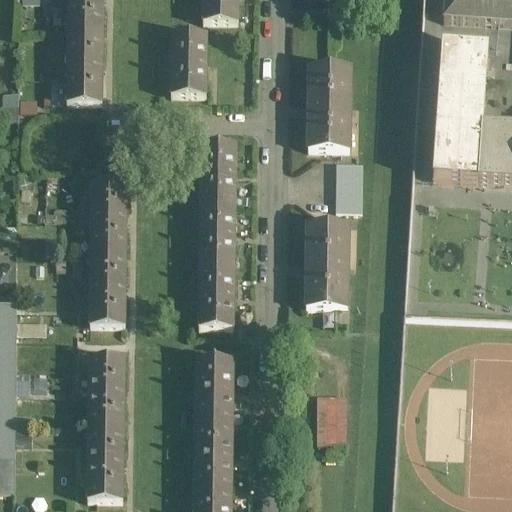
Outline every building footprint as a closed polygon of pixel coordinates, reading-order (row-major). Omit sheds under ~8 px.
[(103,0),(67,0),(67,40),(102,40),(103,0)] [(238,0),(202,0),(202,29),(238,29),(238,0)] [(511,0),(445,0),(444,27),(511,31),(511,0)] [(102,40),(67,40),(66,111),(101,112),(102,40)] [(206,41),(171,41),(170,103),(206,103),(206,41)] [(488,57),(442,54),(433,185),(478,189),(482,136),(482,137),(488,57)] [(350,73),(309,73),(309,74),(310,74),(309,90),(308,139),(309,139),(308,155),(308,156),(349,157),(350,73)] [(18,99),(4,99),(4,112),(18,113),(18,99)] [(18,113),(4,112),(4,125),(18,125),(18,113)] [(511,138),(482,137),(482,136),(478,189),(511,190),(511,138)] [(200,212),(235,213),(236,151),(201,151),(200,212)] [(362,170),(336,170),(336,171),(337,171),(336,217),(335,217),(335,218),(362,218),(362,217),(361,217),(361,171),(362,171),(362,170)] [(90,261),(125,262),(126,191),(91,190),(90,261)] [(199,273),(234,274),(235,213),(200,212),(199,273)] [(348,231),(307,230),(307,231),(307,247),(306,247),(306,297),(307,297),(306,313),(306,314),(347,315),(348,231)] [(125,262),(90,261),(89,333),(124,333),(125,262)] [(234,274),(199,273),(198,334),(233,335),(234,274)] [(0,380),(14,381),(16,306),(0,305),(0,380)] [(88,436),(123,436),(123,404),(124,404),(124,398),(123,398),(124,365),(89,365),(88,436)] [(195,432),(232,433),(232,403),(233,403),(233,397),(232,397),(233,367),(196,366),(195,432)] [(316,447),(346,448),(347,401),(317,400),(316,447)] [(32,450),(31,420),(15,420),(16,451),(32,450)] [(232,433),(195,432),(194,498),(231,499),(231,469),(232,469),(232,463),(232,433)] [(123,436),(88,436),(87,507),(122,508),(122,475),(123,475),(123,469),(122,469),(123,436)] [(15,459),(0,458),(0,495),(15,496),(15,459)] [(230,511),(231,499),(194,498),(193,511),(230,511)]
